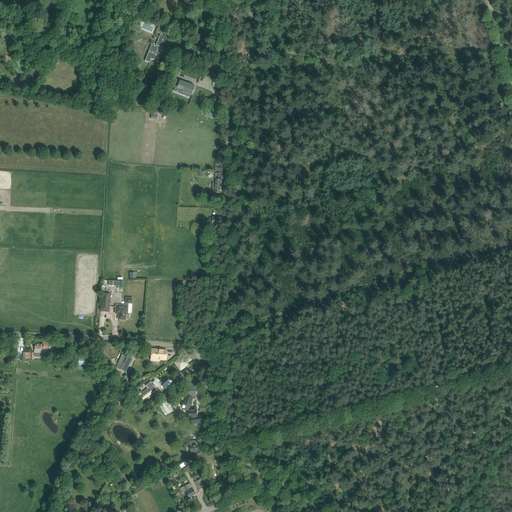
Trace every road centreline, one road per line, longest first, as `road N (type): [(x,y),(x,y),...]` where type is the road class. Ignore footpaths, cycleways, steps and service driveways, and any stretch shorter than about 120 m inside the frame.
road 1 (unclassified): [(219,351),(251,0)]
road 2 (unknown): [(511,365),(222,441)]
road 3 (unclassified): [(219,351),(0,331)]
road 4 (unclassified): [(268,477),(219,439),(219,351)]
